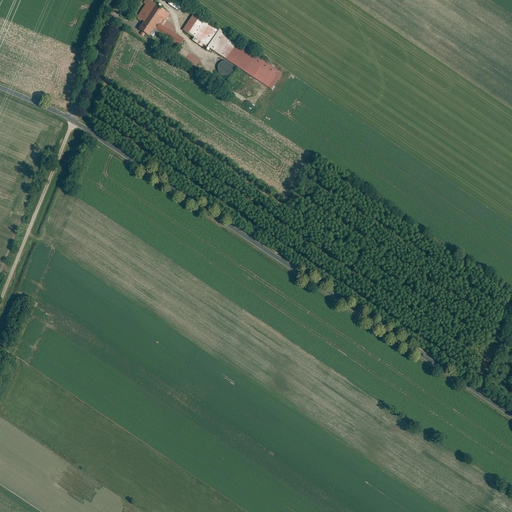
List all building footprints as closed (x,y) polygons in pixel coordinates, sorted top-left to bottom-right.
[(170,13),(150,0),(144,0),(143,3),(145,4),(137,17),(143,21),(138,29),(149,36),(154,29),(179,46),(184,39),(174,32),(175,30),(173,29),(174,26),(166,20),(170,13)] [(185,1),(183,0),(170,0),(168,3),(179,11),(185,1)] [(218,30),(193,13),(182,30),(194,37),(192,40),(206,49),(207,47),(218,30)] [(219,28),(218,30),(207,47),(271,89),(282,73),(232,40),(233,38),(219,28)] [(181,56),(199,66),(202,60),(184,50),(181,56)]
